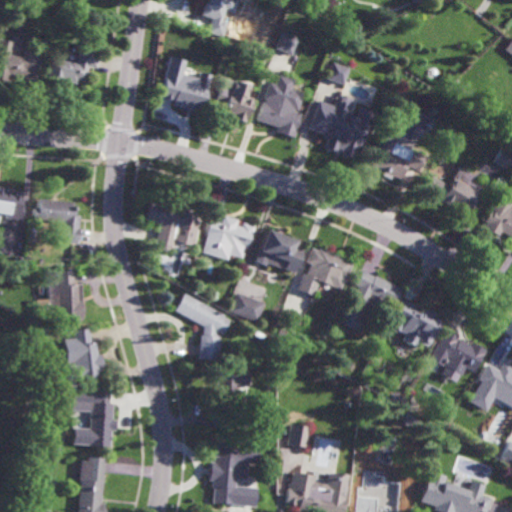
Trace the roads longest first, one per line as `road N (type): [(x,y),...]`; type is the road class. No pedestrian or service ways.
road 1 (residential): [(0,132),(141,147),(293,187),(402,234),(511,306)]
road 2 (tertiary): [(138,0),(112,219),(159,416),(153,511)]
